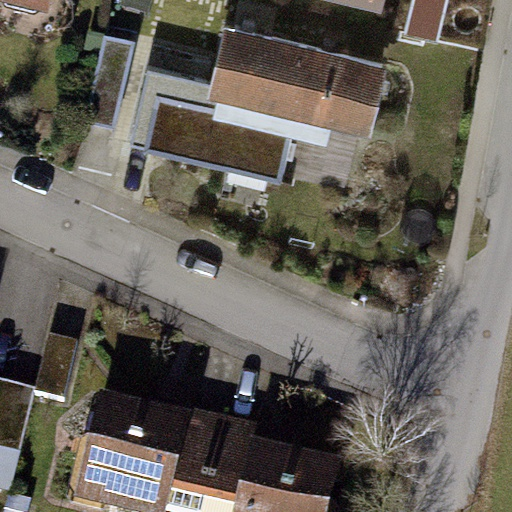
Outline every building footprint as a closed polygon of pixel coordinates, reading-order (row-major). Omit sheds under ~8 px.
[(0,0),(0,3),(44,12),(45,0),(0,0)] [(389,0),(343,0),(387,10),(389,0)] [(445,37),(453,0),(419,0),(413,30),(445,37)] [(240,16),(224,84),(382,123),(399,55),(240,16)] [(291,127),(166,99),(156,143),(281,171),(291,127)] [(0,387),(0,441),(32,449),(44,398),(0,387)] [(103,401),(81,504),(118,511),(166,511),(171,490),(187,419),(103,401)] [(256,434),(187,419),(171,490),(240,505),(254,442),(256,434)] [(325,511),(337,460),(254,442),(240,505),(238,511),(325,511)]
